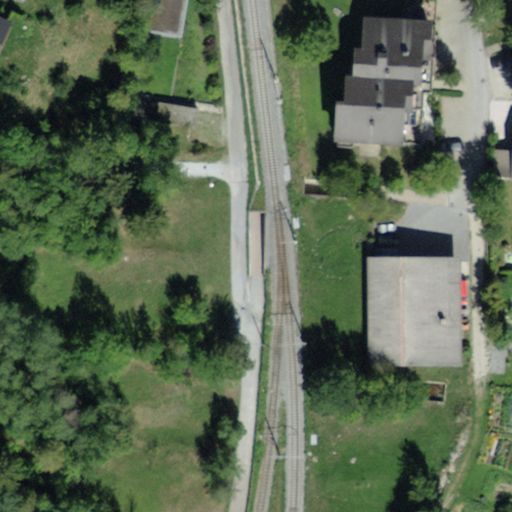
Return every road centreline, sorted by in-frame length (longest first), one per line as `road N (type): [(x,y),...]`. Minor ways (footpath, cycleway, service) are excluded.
road 1 (track): [(240,174),(0,154)]
road 2 (residential): [(487,0),(476,200)]
road 3 (track): [(240,174),(222,0)]
road 4 (track): [(249,337),(236,303),(240,174)]
